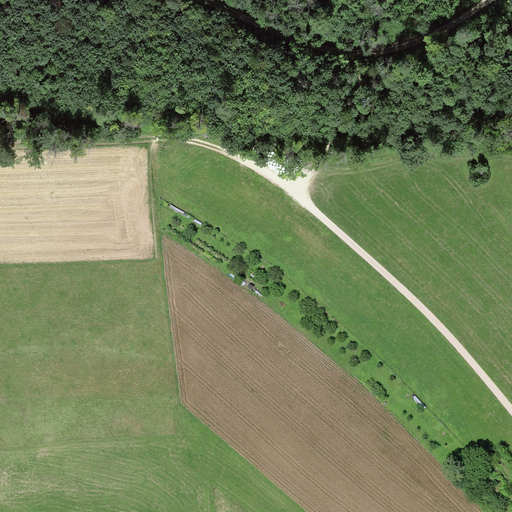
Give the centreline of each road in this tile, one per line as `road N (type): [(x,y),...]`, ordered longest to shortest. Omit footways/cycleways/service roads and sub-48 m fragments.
road 1 (track): [(0,144),(153,137),(203,145),(299,193)]
road 2 (track): [(511,412),(439,325),(299,193)]
road 3 (track): [(153,137),(170,354)]
road 4 (track): [(377,54),(308,45),(204,0)]
road 5 (track): [(487,0),(445,29),(377,54)]
